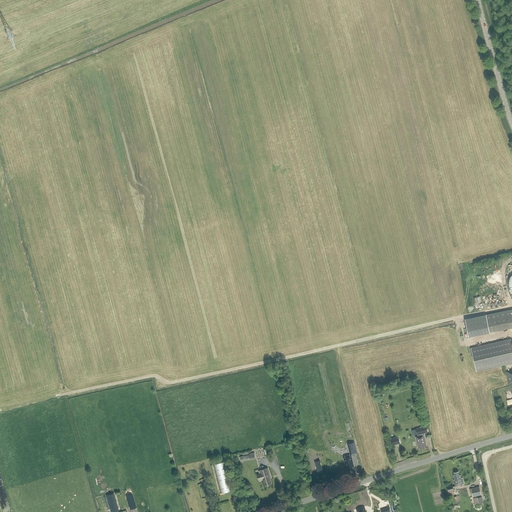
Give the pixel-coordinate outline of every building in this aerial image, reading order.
[(511,309),(465,319),(468,337),(511,328),(511,309)] [(471,348),(477,372),(511,364),(511,344),(511,339),(471,348)] [(427,432),(427,431),(425,426),(415,429),(418,437),(415,437),(418,448),(420,448),(420,449),(425,448),(424,446),(426,446),(424,435),(423,435),(422,433),(427,432)] [(398,436),(390,439),(392,446),(400,443),(398,436)] [(354,443),(348,444),(350,454),(356,452),(354,443)] [(349,470),(353,469),(352,467),(354,466),(351,457),(351,456),(350,457),(350,455),(344,457),(345,458),(343,458),(346,468),(347,468),(348,470),(349,470)] [(221,493),(230,491),(223,462),(214,464),(221,493)] [(263,479),(266,486),(271,484),(269,478),(271,477),(268,468),(261,470),(262,474),(257,475),(259,480),(263,479)] [(462,484),(463,484),(462,478),(461,478),(460,475),(459,475),(458,471),(454,472),(454,475),(453,475),(454,480),(454,481),(455,486),(456,486),(462,484)] [(481,495),(479,487),(471,489),(473,497),(481,495)] [(111,511),(119,511),(114,493),(106,495),(111,511)] [(475,505),(484,502),(482,496),(473,498),(475,505)]
